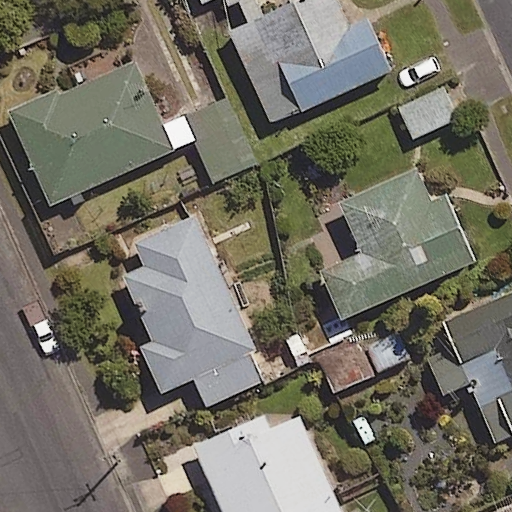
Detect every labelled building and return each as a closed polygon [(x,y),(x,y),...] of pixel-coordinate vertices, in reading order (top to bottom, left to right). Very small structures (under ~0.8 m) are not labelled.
[(339,0),(289,0),(228,27),(268,119),(391,66),(368,13),(349,21),(339,0)] [(56,84),(6,106),(48,200),(172,145),(133,57),(58,90),(56,84)] [(443,83),(398,104),(412,135),(457,114),(443,83)] [(228,93),(183,112),(211,179),(256,160),(228,93)] [(414,162),(337,196),(359,247),(318,265),(340,314),(475,255),(446,188),(429,195),(414,162)] [(193,210),(132,237),(142,260),(120,270),(150,335),(138,341),(160,387),(255,344),(193,210)] [(511,285),(441,315),(494,438),(511,429),(511,285)] [(364,380),(350,347),(322,360),(336,392),(364,380)] [(263,411),(192,442),(223,511),(343,511),(300,412),(269,425),(263,411)] [(511,511),(511,502),(489,511),(511,511)]
